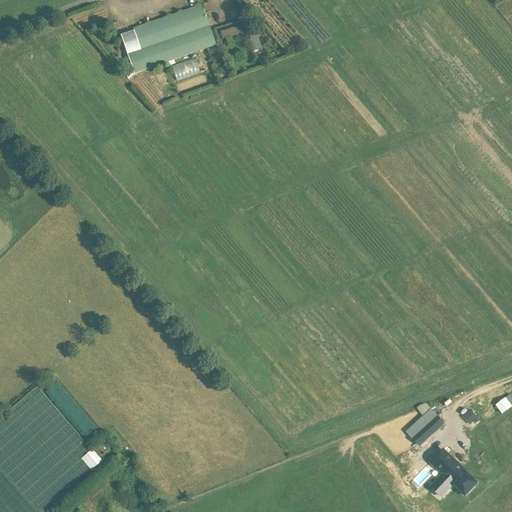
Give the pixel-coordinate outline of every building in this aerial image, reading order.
[(202,7),(157,23),(170,61),(216,45),(202,7)] [(136,73),(170,61),(157,23),(122,36),(136,73)] [(224,38),(246,31),(244,25),(222,32),(224,38)] [(256,33),(249,34),(252,50),(259,49),(256,33)] [(172,66),(177,81),(200,73),(195,58),(172,66)] [(179,85),(182,94),(210,84),(206,75),(179,85)] [(37,386),(0,418),(0,511),(41,511),(101,461),(37,386)] [(511,395),(510,393),(494,404),(501,413),(511,405),(511,395)] [(423,414),(430,407),(424,401),(417,409),(423,414)] [(470,425),(478,418),(467,405),(459,412),(470,425)] [(430,409),(405,431),(411,438),(436,416),(430,409)] [(437,416),(413,438),(420,446),(443,423),(437,416)] [(99,443),(93,435),(89,438),(95,446),(99,443)] [(467,473),(443,450),(431,463),(448,479),(446,481),(445,480),(444,481),(441,478),(432,488),(442,498),(454,485),(455,485),(467,473)] [(478,483),(467,473),(455,485),(466,496),(478,483)]
